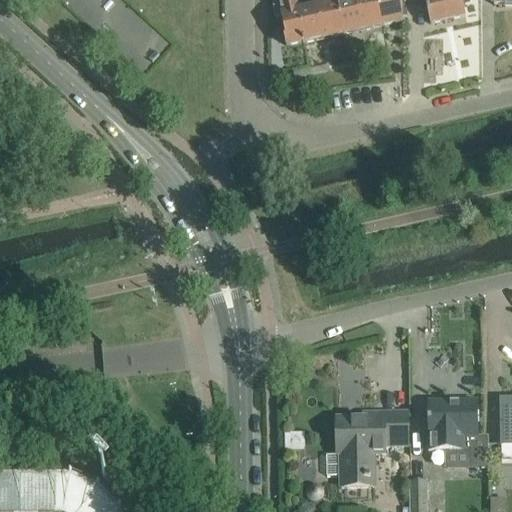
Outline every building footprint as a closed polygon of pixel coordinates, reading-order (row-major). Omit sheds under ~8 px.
[(276,18),(282,17),(286,32),(284,32),(287,47),(303,43),(303,44),(305,44),(298,13),(299,13),(296,0),(274,0),(272,1),(276,18)] [(307,0),(309,11),(299,13),(298,13),(305,44),(325,39),(316,0),(307,0)] [(325,0),(316,0),(325,39),(344,35),(337,5),(327,7),(325,0)] [(348,0),(349,2),(337,5),(344,35),(364,31),(357,0),(348,0)] [(357,0),(364,31),(383,27),(377,0),(357,0)] [(377,0),(383,27),(403,22),(402,0),(377,0)] [(425,0),(426,2),(430,25),(466,17),(461,0),(425,0)] [(162,51),(171,40),(122,2),(103,26),(144,57),(153,45),(162,51)] [(511,399),(501,400),(501,417),(501,420),(501,433),(502,447),(511,446),(511,399)] [(428,404),(429,452),(471,452),(472,469),(488,469),(488,470),(489,470),(489,436),(479,436),(478,403),(428,404)] [(337,455),(327,455),(327,477),(341,476),(341,489),(361,488),(375,488),(375,455),(386,455),(385,447),(408,447),(408,434),(408,417),(408,414),(384,414),(384,417),(384,419),(337,420),(337,455)] [(307,451),(308,433),(288,432),(287,450),(307,451)] [(0,511),(119,511),(101,492),(75,481),(0,480),(0,511)] [(428,511),(428,481),(411,482),(411,511),(428,511)] [(506,511),(506,496),(491,497),(491,511),(506,511)]
